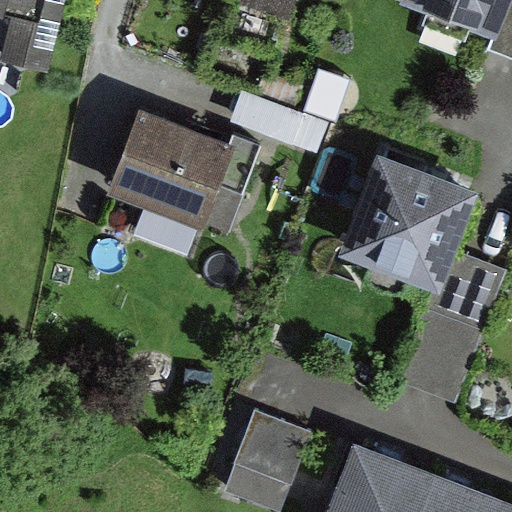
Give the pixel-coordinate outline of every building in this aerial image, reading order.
[(48,67),(65,0),(0,0),(0,9),(15,13),(4,56),(48,67)] [(510,0),(401,0),(387,38),(483,73),(510,0)] [(247,113),(320,144),(328,125),(255,93),(247,113)] [(221,173),(125,139),(93,231),(189,264),(221,173)] [(466,226),(368,190),(331,291),(429,327),(466,226)] [(495,308),(445,289),(394,422),(443,441),(495,308)] [(281,511),(299,465),(246,445),(220,511),(281,511)] [(430,511),(342,480),(330,511),(430,511)]
